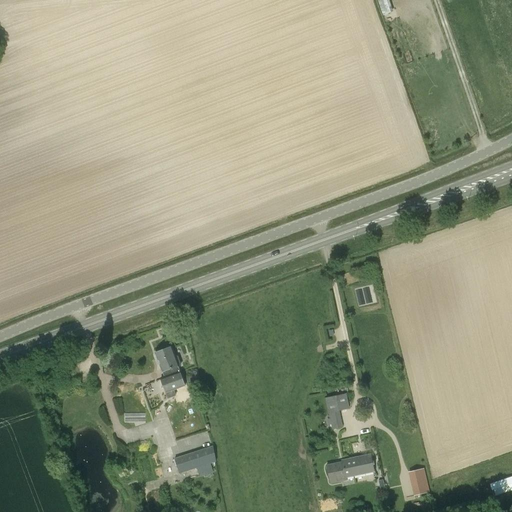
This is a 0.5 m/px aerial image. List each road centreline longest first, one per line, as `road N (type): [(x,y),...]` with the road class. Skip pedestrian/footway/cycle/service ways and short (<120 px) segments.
road 1 (unclassified): [(0,337),(511,139)]
road 2 (secondary): [(0,357),(511,172)]
road 3 (unknown): [(437,0),(487,151)]
